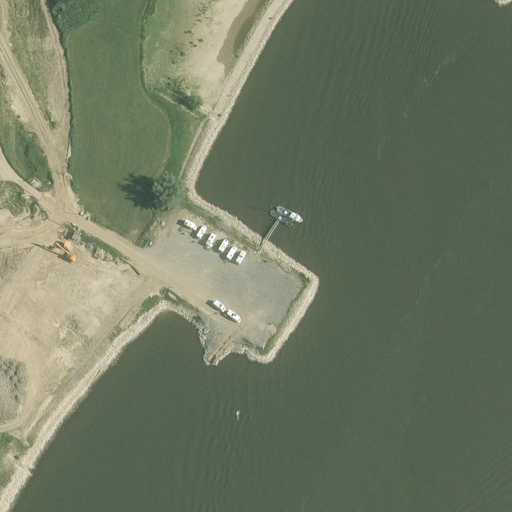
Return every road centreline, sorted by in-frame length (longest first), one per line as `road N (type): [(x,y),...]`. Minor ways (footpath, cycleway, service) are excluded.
road 1 (unclassified): [(259,243),(218,306),(5,172)]
road 2 (track): [(0,416),(79,334),(128,251)]
